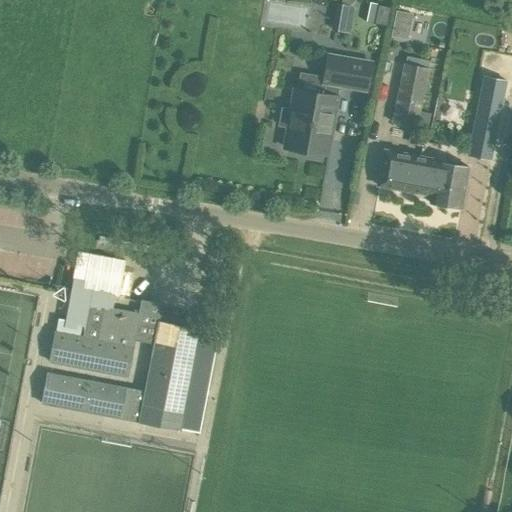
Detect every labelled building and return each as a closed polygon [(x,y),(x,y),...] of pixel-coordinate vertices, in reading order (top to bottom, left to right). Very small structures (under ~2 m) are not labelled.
[(387,25),(390,7),(378,4),(374,23),(387,25)] [(285,107),(281,124),(294,126),(289,146),(328,155),(343,87),(369,92),(375,65),(334,56),(328,83),(334,85),(331,96),(302,90),(297,109),(285,107)] [(494,138),(505,79),(482,74),(478,96),(479,96),(472,134),(494,138)] [(396,110),(393,122),(419,128),(429,82),(408,77),(401,111),(396,110)] [(388,149),(381,184),(437,194),(436,199),(436,202),(467,208),(475,167),(440,161),(440,159),(388,149)] [(150,309),(151,304),(151,302),(142,300),(142,302),(141,307),(150,309)] [(55,332),(49,361),(128,376),(139,316),(103,309),(97,340),(55,332)] [(179,429),(197,338),(199,328),(158,321),(158,322),(154,342),(145,392),(139,420),(139,421),(179,429)] [(47,374),(42,403),(120,418),(120,416),(131,418),(137,390),(47,374)]
